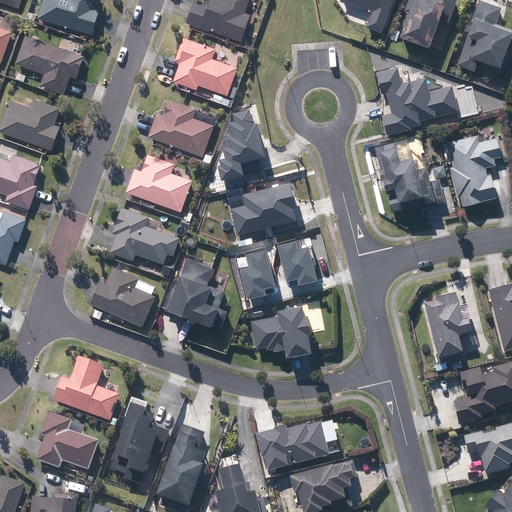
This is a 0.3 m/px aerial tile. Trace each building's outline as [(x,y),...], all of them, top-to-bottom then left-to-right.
[(44,0),(41,17),(94,30),(99,9),(92,7),(93,0),(44,0)] [(194,1),(187,20),(241,37),(247,17),(239,15),(245,0),(209,0),(208,5),(194,1)] [(343,0),(374,11),(368,27),(383,32),(394,0),(343,0)] [(411,11),(403,37),(432,47),(442,18),(450,21),(457,0),(411,0),(408,10),(411,11)] [(475,21),(458,65),(475,71),(480,58),(503,67),(510,49),(511,50),(511,49),(511,28),(496,23),(502,8),(481,0),(473,21),(475,21)] [(0,58),(1,59),(14,26),(10,24),(10,18),(3,14),(0,14),(0,58)] [(85,56),(27,34),(17,61),(45,71),(47,87),(68,88),(70,70),(79,72),(85,56)] [(214,45),(185,37),(182,53),(177,54),(177,59),(180,60),(175,78),(198,85),(200,81),(226,91),(233,63),(211,55),(214,45)] [(383,115),(388,135),(412,129),(412,126),(423,123),(422,120),(460,110),(454,85),(431,91),(427,77),(403,84),(399,67),(378,73),(384,93),(388,92),(393,113),(383,115)] [(159,110),(150,135),(201,151),(211,122),(194,117),(195,106),(169,97),(165,112),(159,110)] [(11,99),(1,127),(52,146),(59,125),(54,122),(59,106),(37,100),(34,108),(11,99)] [(220,165),(224,180),(264,170),(261,157),(268,155),(260,122),(256,123),(252,109),(236,112),(237,120),(231,122),(233,128),(229,128),(231,137),(225,138),(228,147),(225,147),(228,158),(222,159),(224,165),(220,165)] [(462,195),(464,206),(483,201),(498,197),(493,174),(488,175),(487,167),(497,165),(495,158),(503,156),(498,138),(480,142),(478,135),(449,142),(455,167),(453,168),(459,196),(462,195)] [(390,195),(394,211),(438,200),(439,203),(446,201),(440,180),(432,182),(428,166),(419,169),(416,157),(403,160),(399,146),(398,146),(397,142),(377,147),(382,168),(380,169),(383,180),(386,179),(388,189),(391,189),(392,195),(390,195)] [(13,161),(0,156),(0,187),(8,190),(7,196),(27,203),(41,163),(16,154),(13,161)] [(135,166),(128,189),(180,207),(193,169),(149,154),(144,169),(135,166)] [(232,209),(239,235),(299,219),(296,207),(299,206),(293,181),(244,194),(247,205),(232,209)] [(148,216),(123,207),(109,249),(134,257),(136,250),(161,259),(165,249),(169,250),(175,233),(145,223),(148,216)] [(0,220),(0,257),(9,261),(26,216),(5,209),(0,220)] [(299,286),(318,281),(309,247),(301,249),(299,240),(277,246),(287,282),(297,279),(299,286)] [(239,269),(247,300),(266,296),(265,289),(275,286),(266,250),(246,255),(249,267),(239,269)] [(174,287),(167,309),(223,327),(229,310),(221,307),(227,290),(215,286),(215,285),(210,284),(215,268),(188,259),(179,289),(174,287)] [(102,277),(93,301),(148,324),(158,299),(131,288),(137,274),(114,269),(111,280),(102,277)] [(511,284),(489,290),(505,351),(511,348),(511,284)] [(438,300),(425,303),(440,358),(464,351),(459,334),(473,330),(470,318),(464,320),(457,293),(437,298),(438,300)] [(288,348),(290,356),(314,351),(310,332),(315,331),(311,313),(307,314),(305,304),(280,309),(281,315),(253,320),(258,348),(269,346),(269,349),(275,347),(276,351),(288,348)] [(62,374),(56,396),(108,416),(118,391),(99,384),(103,367),(79,357),(71,376),(62,374)] [(454,402),(460,423),(482,418),(480,413),(496,409),(495,405),(511,400),(511,363),(494,368),(495,372),(483,375),(481,367),(462,372),(466,389),(469,388),(472,397),(454,402)] [(133,402),(112,468),(127,473),(126,478),(142,484),(154,450),(163,453),(171,431),(152,425),(155,414),(147,411),(149,407),(133,402)] [(51,411),(47,422),(44,432),(47,433),(39,458),(59,465),(61,458),(87,467),(96,438),(69,429),(73,418),(51,411)] [(265,455),(269,470),(331,454),(322,421),(309,425),(309,423),(288,428),(287,425),(276,428),(276,429),(257,434),(263,456),(265,455)] [(483,431),(464,436),(469,453),(479,451),(480,457),(483,456),(487,473),(510,467),(509,463),(511,462),(511,423),(497,428),(497,430),(484,434),(483,431)] [(162,504),(185,511),(197,481),(203,483),(210,465),(202,462),(206,451),(199,448),(205,432),(182,424),(157,493),(164,496),(162,504)] [(299,491),(304,511),(314,511),(323,510),(322,507),(326,505),(328,511),(330,511),(353,506),(351,496),(346,497),(344,487),(353,485),(351,478),(358,477),(354,460),(291,476),(295,492),(299,491)] [(267,511),(264,497),(259,499),(257,490),(253,491),(250,481),(247,483),(242,464),(221,469),(221,471),(217,473),(222,490),(217,491),(222,511),(267,511)] [(17,511),(29,486),(3,474),(0,481),(0,511),(17,511)] [(511,511),(511,483),(504,494),(498,490),(486,506),(495,511),(511,511)] [(56,499),(33,497),(31,511),(72,511),(74,495),(56,494),(56,499)] [(110,511),(111,509),(95,503),(91,511),(110,511)]
